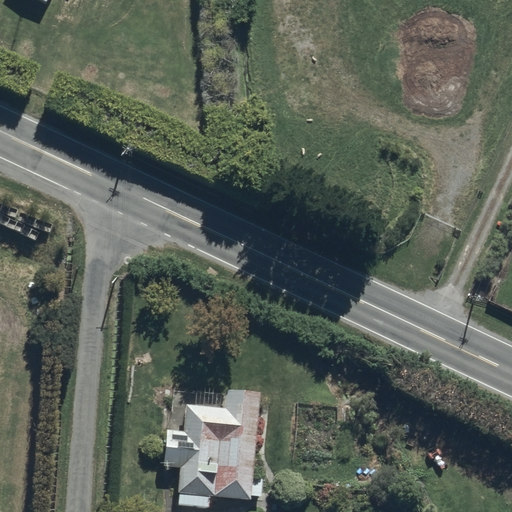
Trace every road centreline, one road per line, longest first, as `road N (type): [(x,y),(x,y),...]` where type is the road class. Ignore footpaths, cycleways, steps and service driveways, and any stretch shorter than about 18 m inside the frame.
road 1 (tertiary): [(115,184),(511,371)]
road 2 (unclassified): [(115,184),(89,511)]
road 3 (tertiary): [(0,130),(115,184)]
